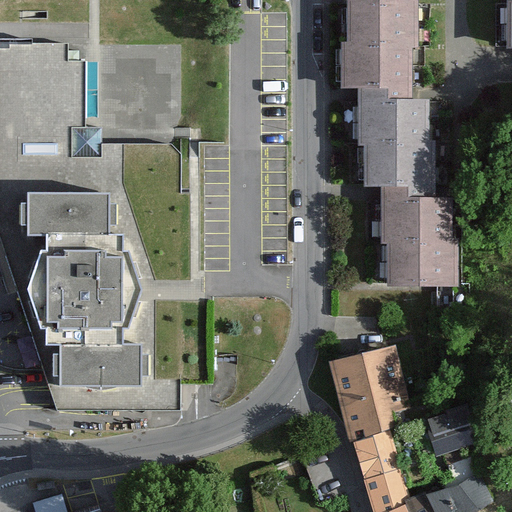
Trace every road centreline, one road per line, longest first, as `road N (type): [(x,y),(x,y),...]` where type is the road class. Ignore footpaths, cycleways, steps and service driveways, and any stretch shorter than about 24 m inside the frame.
road 1 (residential): [(282,389),(302,354),(310,303),(311,0)]
road 2 (residential): [(113,456),(196,444),(247,422),(282,389)]
road 3 (residential): [(358,511),(323,421),(282,389)]
